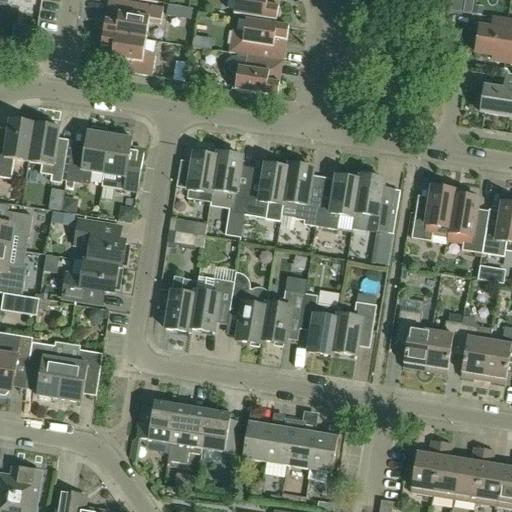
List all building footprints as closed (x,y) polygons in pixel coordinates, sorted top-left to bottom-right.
[(273,0),(236,0),(234,16),(276,23),(279,8),(272,7),(273,0)] [(470,15),(472,0),(444,0),(443,11),(470,15)] [(146,42),(149,24),(161,26),(163,9),(115,1),(112,22),(105,21),(103,35),(146,42)] [(177,18),(179,8),(167,6),(166,16),(177,18)] [(481,17),(482,8),(473,7),(472,15),(481,17)] [(277,62),(280,41),(286,42),(289,28),(246,21),(244,34),(232,32),(229,54),(238,56),(277,62)] [(511,34),(480,29),(476,55),(493,58),(493,62),(511,65),(511,34)] [(144,54),(146,42),(103,35),(101,48),(107,49),(104,70),(152,78),(156,56),(144,54)] [(200,50),(201,40),(192,39),(191,48),(200,50)] [(273,83),(277,62),(238,56),(237,58),(231,59),(226,63),(224,69),(224,75),(228,80),(233,82),(232,91),(235,91),(277,98),(280,84),(273,83)] [(511,79),(505,78),(503,92),(485,89),(483,98),(477,100),(477,108),(481,112),(480,114),(511,119),(511,79)] [(29,164),(35,126),(25,124),(24,120),(13,118),(12,122),(10,122),(6,148),(0,147),(0,179),(11,181),(14,162),(29,164)] [(59,130),(58,130),(57,125),(47,124),(44,127),(35,126),(29,164),(42,166),(40,176),(51,177),(50,184),(62,185),(66,158),(55,156),(59,130)] [(104,176),(110,138),(108,138),(106,132),(93,130),(89,135),(87,134),(83,161),(70,159),(66,183),(90,187),(92,174),(104,176)] [(132,142),(130,141),(129,136),(114,133),(111,138),(110,138),(104,176),(102,189),(137,194),(141,171),(128,169),(132,142)] [(210,204),(218,159),(217,159),(194,155),(188,192),(187,200),(210,204)] [(237,190),(242,159),(218,155),(217,159),(218,159),(210,204),(211,204),(211,208),(233,212),(232,215),(245,217),(249,192),(237,190)] [(281,219),(289,171),(288,171),(265,167),(261,194),(249,192),(245,217),(266,221),(267,217),(281,219)] [(308,202),(313,171),(289,167),(288,171),(289,171),(281,219),(304,223),(304,227),(316,229),(320,204),(308,202)] [(383,189),(384,182),(360,178),(359,182),(360,182),(355,216),(354,220),(353,231),(388,236),(395,191),(383,189)] [(360,182),(359,182),(336,179),(332,206),(320,204),(316,229),(337,232),(340,217),(354,220),(355,216),(360,182)] [(448,238),(455,194),(432,190),(427,217),(415,215),(411,240),(431,244),(433,235),(448,238)] [(474,229),(478,202),(475,201),(475,197),(473,195),(461,193),(459,194),(455,194),(448,238),(447,242),(463,245),(462,252),(482,256),(486,231),(474,229)] [(505,252),(511,253),(511,207),(502,205),(498,232),(486,231),(482,256),(504,259),(505,252)] [(0,249),(10,251),(12,238),(29,241),(32,218),(7,214),(5,226),(0,225),(0,249)] [(130,248),(125,247),(125,244),(118,243),(121,229),(104,226),(78,222),(74,247),(90,250),(88,264),(118,269),(118,270),(121,270),(121,267),(126,268),(130,248)] [(176,234),(205,238),(207,226),(178,222),(176,234)] [(203,250),(205,238),(176,234),(174,245),(203,250)] [(7,265),(10,251),(0,249),(0,286),(23,291),(27,268),(7,265)] [(388,265),(389,258),(372,255),(370,264),(388,267),(388,265)] [(123,272),(117,271),(118,270),(118,269),(88,264),(85,263),(75,261),(72,276),(66,275),(62,300),(88,304),(102,307),(104,293),(114,294),(114,291),(119,292),(123,272)] [(218,308),(230,310),(233,289),(235,275),(236,272),(215,269),(213,281),(199,279),(198,285),(190,331),(191,331),(214,335),(218,308)] [(488,284),(491,270),(480,269),(477,283),(488,284)] [(242,277),(239,275),(235,275),(233,289),(230,310),(229,314),(241,316),(237,343),(261,347),(262,343),(261,343),(266,310),(266,309),(267,302),(269,295),(268,294),(266,293),(265,291),(263,290),(261,290),(257,290),(255,290),(253,291),(252,292),(250,291),(250,289),(249,286),(248,283),(247,281),(245,279),(242,277)] [(190,331),(198,285),(184,283),(185,281),(174,279),(166,331),(190,335),(191,331),(190,331)] [(289,319),(301,321),(305,296),(285,293),(284,301),(280,300),(280,304),(267,302),(266,309),(266,310),(261,343),(262,343),(285,346),(289,319)] [(332,354),(338,321),(337,321),(338,317),(339,310),(316,306),(317,298),(305,296),(301,321),(300,325),(312,327),(308,354),(332,358),(333,354),(332,354)] [(36,317),(39,301),(23,298),(21,314),(36,317)] [(356,358),(360,331),(372,333),(376,308),(356,305),(354,320),(338,317),(337,321),(338,321),(332,354),(333,354),(356,358)] [(102,321),(103,316),(100,311),(94,311),(90,314),(90,319),(93,323),(98,324),(102,321)] [(425,373),(431,334),(419,332),(422,316),(400,312),(395,340),(407,342),(403,370),(425,373)] [(462,326),(463,319),(463,317),(449,315),(448,324),(462,326)] [(483,383),(489,343),(490,343),(492,331),(479,329),(472,320),(463,319),(462,326),(459,346),(466,347),(461,379),(483,383)] [(447,377),(452,345),(459,346),(462,326),(448,324),(445,323),(443,336),(431,334),(425,373),(447,377)] [(505,386),(510,358),(511,358),(511,330),(504,329),(502,345),(490,343),(489,343),(483,383),(505,386)] [(12,394),(17,361),(29,363),(32,345),(32,342),(9,339),(6,356),(0,355),(0,397),(5,398),(9,393),(12,394)] [(59,401),(65,363),(54,361),(56,349),(32,345),(29,363),(28,369),(41,371),(37,398),(59,401)] [(86,378),(99,380),(103,356),(79,353),(77,365),(65,363),(59,401),(81,405),(86,378)] [(168,455),(176,408),(154,404),(153,410),(142,408),(136,440),(141,441),(147,442),(146,448),(149,452),(168,455)] [(202,457),(203,451),(209,413),(176,408),(168,455),(167,463),(187,466),(189,455),(202,457)] [(236,456),(242,425),(230,423),(231,417),(209,413),(203,451),(236,456)] [(265,464),(271,429),(258,427),(260,417),(250,416),(242,461),(265,464)] [(287,468),(294,423),(285,421),(283,431),(271,429),(265,464),(287,468)] [(309,472),(315,436),(303,434),(304,425),(294,423),(287,468),(309,472)] [(332,475),(339,430),(329,429),(328,438),(315,436),(309,472),(308,481),(325,484),(327,474),(332,475)] [(433,498),(441,445),(431,443),(429,457),(417,455),(410,495),(433,498)] [(454,502),(460,462),(449,460),(452,446),(441,445),(433,498),(454,502)] [(475,505),(484,452),(474,450),(471,464),(460,462),(454,502),(475,505)] [(497,508),(503,469),(492,467),(494,453),(484,452),(475,505),(497,508)] [(511,510),(511,470),(503,469),(497,508),(511,510)] [(0,491),(0,511),(36,511),(42,475),(12,470),(9,493),(0,491)] [(89,511),(84,511),(79,504),(80,498),(59,494),(56,511),(89,511)] [(391,511),(393,504),(382,502),(380,509),(380,511),(391,511)]
